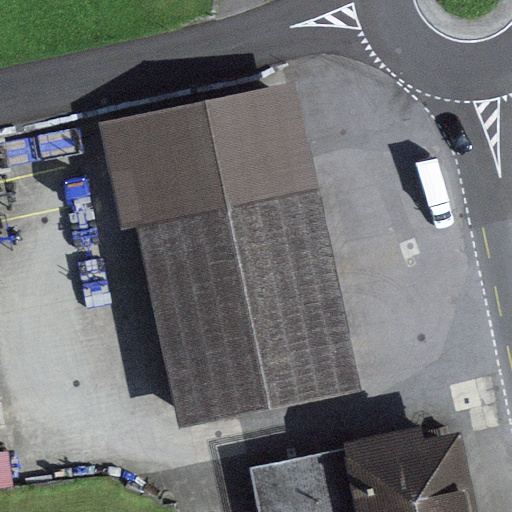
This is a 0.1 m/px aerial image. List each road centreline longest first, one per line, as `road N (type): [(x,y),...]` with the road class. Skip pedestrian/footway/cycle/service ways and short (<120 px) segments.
road 1 (unclassified): [(0,97),(385,8)]
road 2 (tertiary): [(480,66),(511,235)]
road 3 (tertiary): [(385,8),(412,47),(433,60),(480,66)]
